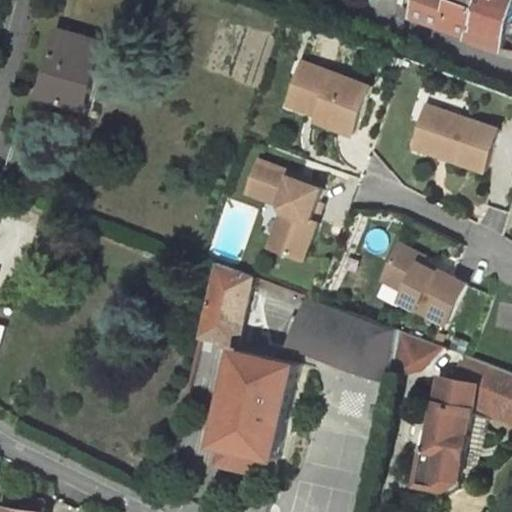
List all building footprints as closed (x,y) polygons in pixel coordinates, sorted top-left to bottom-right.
[(416,0),(412,16),(469,36),(480,0),(416,0)] [(503,50),(511,20),(511,0),(480,0),(469,36),(468,39),(503,50)] [(88,109),(107,42),(64,29),(44,96),(88,109)] [(295,94),(325,104),(321,114),(319,119),(357,133),(375,84),(307,60),(295,94)] [(325,104),(295,94),(292,103),(321,114),(325,104)] [(431,103),(420,139),(455,151),(453,157),(489,169),(503,128),(431,103)] [(420,139),(418,145),(453,157),(455,151),(420,139)] [(297,170),(263,158),(252,191),(285,202),(288,209),(275,245),(309,257),(322,220),(316,218),(327,186),(296,175),(297,170)] [(427,255),(402,243),(385,279),(408,290),(404,299),(450,321),(470,281),(439,267),(438,268),(424,262),(427,255)] [(205,334),(243,343),(258,275),(222,261),(205,334)] [(402,329),(312,295),(296,344),(393,380),(396,367),(395,367),(402,329)] [(396,367),(417,372),(424,337),(402,329),(395,367),(396,367)] [(305,363),(242,349),(219,443),(222,444),(283,458),(305,363)] [(464,479),(477,412),(495,419),(496,416),(511,421),(511,370),(468,353),(459,379),(444,376),(431,448),(429,447),(422,483),(449,489),(450,492),(457,493),(465,488),(466,481),(464,479)] [(222,444),(217,463),(279,478),(283,458),(222,444)] [(0,511),(44,511),(46,498),(26,496),(24,509),(0,505),(0,511)]
